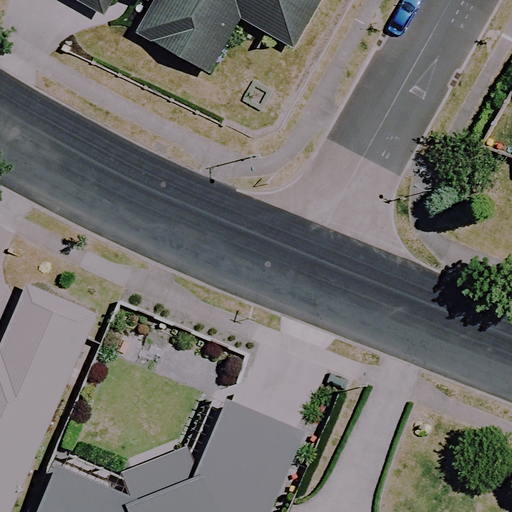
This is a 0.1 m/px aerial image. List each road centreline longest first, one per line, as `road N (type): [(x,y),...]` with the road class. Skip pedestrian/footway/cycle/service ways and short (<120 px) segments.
road 1 (tertiary): [(0,104),(300,266)]
road 2 (residential): [(300,266),(450,0)]
road 3 (tertiary): [(300,266),(511,353)]
